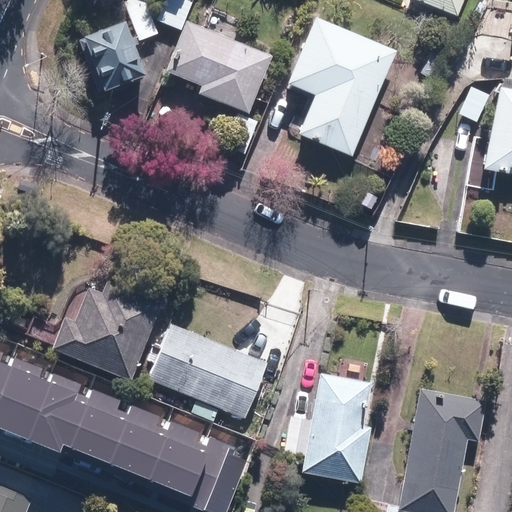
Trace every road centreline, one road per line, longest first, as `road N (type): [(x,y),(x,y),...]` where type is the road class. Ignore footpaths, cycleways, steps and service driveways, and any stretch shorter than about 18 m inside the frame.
road 1 (residential): [(511,289),(351,259),(134,178)]
road 2 (residential): [(0,87),(134,178)]
road 3 (residential): [(134,178),(0,149)]
